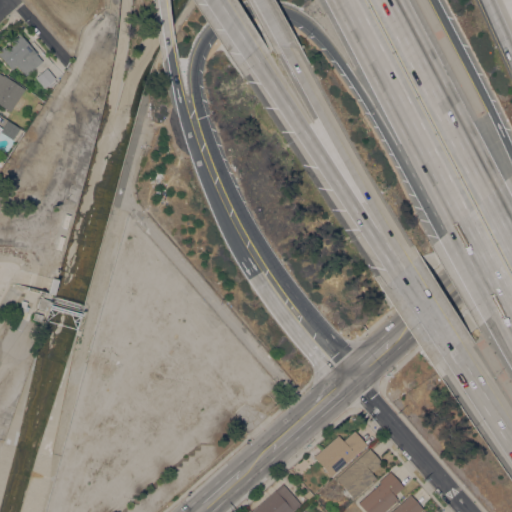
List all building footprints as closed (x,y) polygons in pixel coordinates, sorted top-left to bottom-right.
[(36,53),(35,54),(41,61),(25,76),(15,65),(11,69),(0,56),(0,50),(5,46),(7,49),(13,44),(11,41),(19,34),(36,53)] [(45,68),(54,79),(53,79),(55,82),(50,86),(47,84),(43,88),(34,77),(45,68)] [(24,89),(9,111),(0,105),(0,74),(2,76),(3,75),(24,89)] [(0,127),(1,128),(6,119),(19,128),(11,139),(0,131),(0,127)] [(53,294),(52,294),(47,292),(51,277),(56,279),(57,279),(53,294)] [(48,300),(47,306),(45,305),(45,307),(46,307),(45,310),(35,307),(38,297),(48,300)] [(41,315),(40,321),(31,319),(33,312),(41,315)] [(330,476),(312,456),(337,434),(341,439),(352,429),(366,445),(330,476)] [(368,448),(382,463),(371,472),(376,478),(353,498),(335,478),(368,448)] [(380,483),(378,480),(389,471),(403,487),(393,495),(397,499),(382,511),(365,511),(357,502),(380,483)] [(249,511),(282,483),(300,504),(290,511),(249,511)] [(312,496),(308,499),(303,494),(307,490),(308,489),(313,495),(312,496)] [(389,511),(410,494),(423,509),(419,511),(389,511)]
